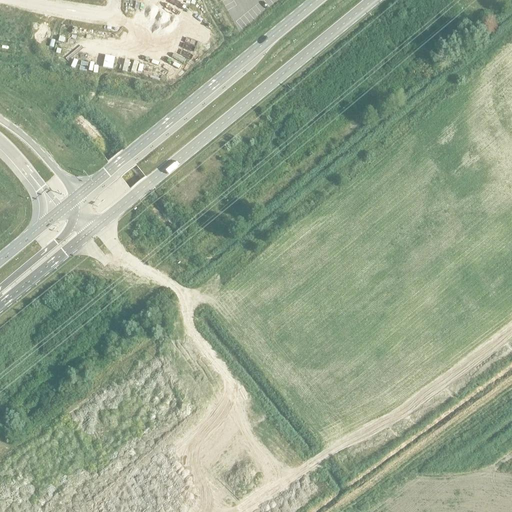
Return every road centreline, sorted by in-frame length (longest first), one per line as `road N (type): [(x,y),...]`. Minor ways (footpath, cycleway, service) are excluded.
road 1 (secondary): [(95,227),(373,0)]
road 2 (secondary): [(316,0),(79,194)]
road 3 (secondary): [(0,306),(95,227)]
